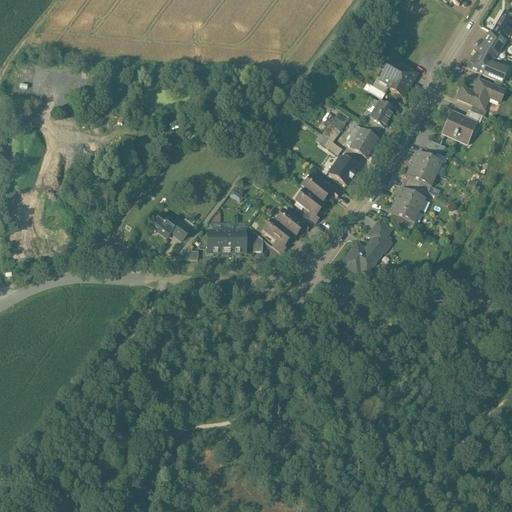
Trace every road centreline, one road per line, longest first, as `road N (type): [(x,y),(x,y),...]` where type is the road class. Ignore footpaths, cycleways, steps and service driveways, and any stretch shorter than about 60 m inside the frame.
road 1 (residential): [(316,266),(379,178),(484,0)]
road 2 (unclassified): [(0,305),(51,282),(102,277),(266,286)]
road 3 (unclassified): [(320,288),(511,299)]
